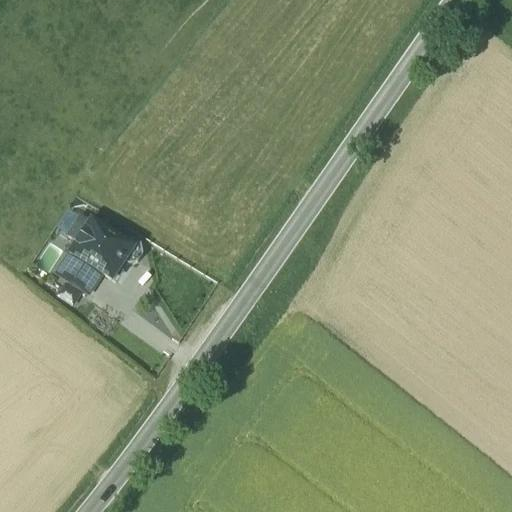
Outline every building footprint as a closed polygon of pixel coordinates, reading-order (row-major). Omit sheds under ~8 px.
[(80,218),(67,239),(76,245),(90,224),(80,218)] [(76,245),(69,255),(100,276),(111,283),(123,264),(131,251),(123,245),(98,228),(97,229),(90,224),(76,245)] [(139,248),(131,242),(123,245),(131,251),(123,264),(127,267),(136,265),(141,257),(139,248)] [(34,245),(20,263),(37,276),(51,259),(34,245)] [(100,276),(69,255),(56,276),(87,296),(100,276)]
